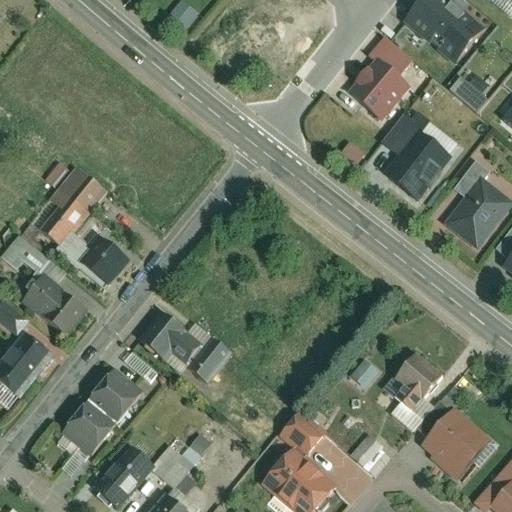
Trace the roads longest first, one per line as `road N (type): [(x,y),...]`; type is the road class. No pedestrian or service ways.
road 1 (residential): [(4,462),(258,150)]
road 2 (secondary): [(258,150),(511,350)]
road 3 (secondary): [(78,0),(258,150)]
road 4 (residential): [(365,15),(258,150)]
